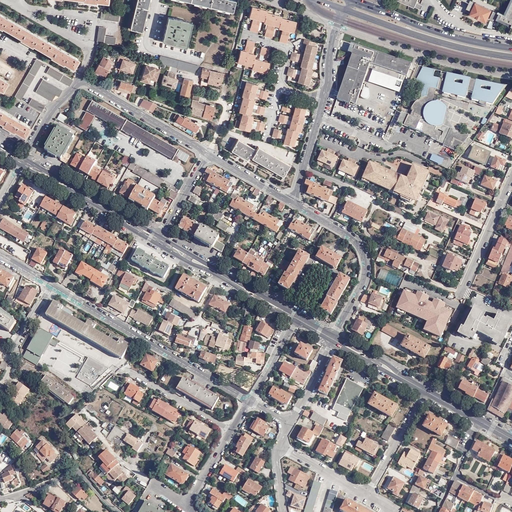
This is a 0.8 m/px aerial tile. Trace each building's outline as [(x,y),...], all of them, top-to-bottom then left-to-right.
[(141,31),(147,0),(135,0),(129,28),(141,31)] [(194,0),(235,9),(236,0),(194,0)] [(400,0),(410,4),(411,2),(411,3),(416,5),(422,8),(424,3),(418,1),(418,0),(400,0)] [(511,0),(507,13),(501,10),(499,14),(498,17),(510,23),(511,21),(511,0)] [(492,10),(493,8),(477,1),(476,3),(472,12),(479,16),(487,19),(492,10)] [(287,31),(292,33),(294,33),(297,24),(282,20),(283,18),(268,14),(268,13),(253,9),(250,18),(254,20),(258,21),(261,21),(265,23),(265,24),(269,25),(273,26),(276,27),(280,28),(279,29),(284,30),(287,31)] [(119,20),(120,13),(102,11),(101,12),(101,18),(119,20)] [(73,68),(79,59),(0,13),(0,27),(2,28),(2,27),(21,38),(20,39),(32,46),(33,45),(52,56),(51,57),(63,64),(64,62),(73,68)] [(186,45),(191,20),(167,15),(161,39),(186,45)] [(258,33),(260,26),(256,25),(253,24),(251,31),(258,33)] [(100,26),(98,41),(116,43),(117,36),(106,35),(107,27),(100,26)] [(273,39),(275,32),(271,31),(268,30),(267,30),(266,37),(273,39)] [(288,43),(290,37),(286,36),(283,34),(281,41),(288,43)] [(250,47),(253,48),(255,41),(248,39),(247,46),(250,47)] [(318,47),(315,46),(311,45),(312,41),(305,39),(304,43),(307,44),(305,52),(304,55),(303,59),(302,63),(301,67),(302,67),(301,71),(300,74),(298,82),(309,85),(313,70),(311,70),(318,47)] [(412,64),(355,45),(352,54),(339,94),(358,100),(369,69),(373,70),(404,81),(405,76),(407,76),(412,64)] [(270,49),(263,47),(261,53),(268,55),(270,49)] [(253,65),(252,68),(268,73),(271,63),(255,58),(256,55),(252,54),(248,53),(245,52),(241,51),(238,61),(245,63),(253,65)] [(122,62),(125,54),(119,52),(117,60),(122,62)] [(300,54),(293,52),(291,60),(298,62),(299,58),(300,54)] [(162,63),(195,72),(196,70),(200,65),(157,54),(155,62),(162,63)] [(110,62),(111,60),(104,56),(99,65),(98,64),(95,71),(100,73),(100,72),(106,75),(112,63),(110,62)] [(15,96),(21,100),(43,61),(37,58),(15,96)] [(135,62),(125,59),(123,63),(122,63),(120,68),(132,72),(135,62)] [(151,80),(157,82),(160,69),(145,65),(140,81),(149,84),(151,80)] [(70,86),(74,80),(50,66),(47,72),(70,86)] [(297,69),(289,67),(287,75),(294,77),(295,73),(297,69)] [(423,67),(414,84),(423,86),(420,98),(418,100),(417,101),(415,102),(413,105),(412,107),(411,110),(413,111),(411,116),(409,115),(404,125),(425,134),(429,136),(437,140),(441,132),(435,130),(436,127),(438,127),(439,127),(440,126),(442,126),(443,125),(444,125),(447,109),(447,107),(446,105),(442,102),(436,101),(434,102),(431,102),(435,89),(443,91),(442,96),(449,98),(450,95),(466,98),(468,91),(473,93),(471,100),(480,102),(479,104),(486,106),(487,104),(493,105),(505,87),(476,80),(476,81),(471,80),(471,79),(447,73),(447,75),(441,74),(442,72),(423,67)] [(218,81),(221,82),(223,73),(210,70),(202,68),(201,76),(202,77),(208,78),(207,81),(207,82),(218,85),(218,83),(218,81)] [(404,81),(373,70),(369,82),(400,93),(404,81)] [(164,75),(162,83),(175,88),(178,79),(174,78),(176,73),(169,71),(167,76),(164,75)] [(188,96),(192,80),(184,78),(180,93),(188,96)] [(59,97),(62,91),(43,79),(36,91),(52,101),(55,95),(59,97)] [(133,85),(133,84),(121,80),(118,89),(127,92),(128,89),(131,90),(133,85)] [(240,122),(238,129),(250,132),(252,124),(251,124),(252,120),(253,116),(252,115),(254,108),(255,105),(257,100),(254,100),(255,96),(256,93),(257,89),(258,85),(246,82),(242,96),(243,97),(239,112),(243,113),(240,122)] [(365,84),(361,96),(364,99),(365,99),(366,99),(368,99),(369,98),(370,97),(370,94),(370,92),(367,84),(365,84)] [(194,90),(192,99),(198,101),(200,92),(194,90)] [(267,100),(269,92),(262,91),(261,94),(260,98),(267,100)] [(473,93),(468,91),(466,98),(450,95),(449,98),(451,99),(459,101),(463,101),(467,102),(469,103),(473,104),(476,104),(483,107),(487,108),(491,108),(493,105),(487,104),(486,106),(479,104),(480,102),(471,100),(473,93)] [(358,100),(339,94),(337,99),(350,105),(350,103),(356,105),(358,100)] [(28,104),(41,112),(45,106),(32,98),(28,104)] [(149,108),(151,102),(143,99),(140,105),(148,108),(149,108)] [(198,102),(198,101),(192,99),(190,105),(192,106),(191,112),(195,113),(195,114),(202,116),(206,104),(198,102)] [(174,160),(179,150),(129,120),(128,121),(94,101),(89,111),(123,131),(123,130),(174,160)] [(214,106),(206,104),(202,116),(211,118),(214,106)] [(266,107),(259,105),(258,109),(257,113),(264,115),(266,107)] [(307,110),(297,106),(295,111),(294,114),(293,117),(292,121),(290,128),(288,128),(286,136),(284,139),(283,144),(294,147),(299,131),(301,132),(306,118),(305,117),(307,110)] [(24,136),(29,126),(0,109),(0,122),(3,124),(2,125),(13,131),(14,130),(24,136)] [(450,113),(447,109),(444,125),(443,125),(442,126),(440,126),(439,127),(438,127),(436,127),(435,130),(441,132),(437,140),(436,141),(444,145),(455,130),(455,129),(454,126),(451,123),(450,115),(450,113)] [(88,131),(96,117),(88,112),(80,126),(88,131)] [(396,123),(404,126),(404,125),(409,115),(401,112),(396,123)] [(56,119),(63,123),(66,117),(59,113),(56,119)] [(197,121),(196,123),(180,114),(179,115),(176,113),(174,117),(177,119),(176,120),(195,132),(201,123),(197,121)] [(287,119),(288,116),(281,114),(279,121),(286,123),(287,119)] [(511,121),(504,118),(501,126),(494,123),(491,129),(500,134),(500,133),(511,138),(511,136),(511,121)] [(264,131),(266,123),(258,121),(257,125),(256,129),(264,131)] [(60,160),(66,163),(71,155),(64,151),(73,135),(57,126),(44,149),(60,159),(60,160)] [(476,137),(480,140),(489,129),(484,126),(476,137)] [(281,134),(282,130),(276,128),(273,136),(279,138),(281,134)] [(444,145),(443,145),(457,152),(460,148),(465,152),(473,141),(468,138),(469,136),(455,130),(444,145)] [(18,141),(20,137),(10,132),(8,137),(18,141)] [(80,138),(75,147),(78,149),(80,146),(80,147),(84,140),(80,138)] [(283,176),(290,164),(258,146),(256,150),(238,139),(231,150),(248,160),(250,157),(283,176)] [(468,159),(485,166),(491,153),(474,145),(468,159)] [(322,150),(317,161),(334,168),(338,158),(334,156),(335,152),(328,149),(326,153),(322,150)] [(177,157),(186,163),(190,156),(181,150),(177,157)] [(463,160),(470,152),(468,150),(461,158),(463,160)] [(80,170),(81,169),(86,159),(84,158),(79,155),(77,154),(71,165),(80,170)] [(130,165),(131,163),(132,162),(133,161),(128,158),(126,156),(123,161),(130,165)] [(504,165),(506,160),(496,156),(491,166),(500,170),(502,164),(504,165)] [(96,162),(87,157),(86,159),(81,169),(83,170),(83,169),(90,173),(94,167),(96,162)] [(343,160),(339,170),(355,177),(359,167),(355,165),(357,162),(349,158),(348,162),(343,160)] [(142,177),(143,176),(146,171),(131,163),(130,165),(128,168),(133,171),(133,172),(137,174),(142,177)] [(369,165),(363,179),(416,203),(427,177),(425,176),(427,172),(413,166),(406,181),(400,179),(401,176),(379,167),(378,169),(369,165)] [(98,180),(103,172),(94,167),(90,173),(89,175),(92,177),(98,180)] [(453,183),(457,184),(458,181),(468,185),(470,178),(472,179),(475,171),(462,167),(460,173),(457,172),(453,183)] [(213,171),(207,168),(205,173),(206,173),(205,174),(206,175),(204,179),(214,185),(217,187),(227,193),(230,189),(230,188),(228,186),(230,182),(223,177),(215,173),(213,178),(210,176),(213,171)] [(103,171),(103,172),(98,180),(97,181),(108,187),(110,183),(113,184),(116,179),(110,175),(103,171)] [(143,176),(161,187),(163,184),(165,181),(146,171),(143,176)] [(493,189),(497,180),(485,175),(481,184),(493,189)] [(307,179),(305,184),(310,186),(309,188),(312,189),(314,184),(311,182),(312,181),(307,179)] [(131,196),(136,188),(132,185),(126,182),(125,181),(123,185),(124,186),(120,193),(130,199),(131,196)] [(163,184),(171,189),(178,193),(180,190),(165,181),(163,184)] [(312,189),(309,188),(307,192),(318,197),(328,202),(329,200),(334,203),(336,197),(331,195),(331,196),(328,195),(330,190),(314,184),(312,189)] [(29,191),(29,190),(22,186),(15,199),(19,202),(17,206),(22,209),(24,205),(25,206),(32,193),(29,191)] [(148,209),(149,208),(154,199),(158,193),(155,192),(153,195),(137,186),(136,188),(131,196),(130,199),(148,209)] [(197,186),(193,192),(199,195),(202,189),(197,186)] [(174,200),(178,193),(171,189),(167,196),(174,200)] [(428,205),(435,208),(438,203),(442,205),(443,202),(444,200),(455,205),(457,201),(448,197),(449,194),(445,192),(444,195),(436,192),(428,204),(428,205)] [(233,201),(235,203),(238,198),(232,195),(230,198),(233,200),(233,201)] [(49,210),(53,204),(51,203),(52,202),(45,198),(41,206),(49,210)] [(235,203),(233,201),(230,206),(277,233),(279,228),(277,227),(279,222),(265,214),(262,218),(250,211),(253,207),(238,198),(235,203)] [(471,207),(481,212),(482,208),(484,209),(486,203),(475,198),(471,207)] [(160,202),(154,199),(149,208),(160,214),(167,202),(162,199),(160,202)] [(358,205),(347,200),(342,211),(352,216),(362,221),(367,210),(358,205)] [(286,205),(281,202),(278,208),(283,211),(286,205)] [(58,216),(62,208),(55,204),(54,205),(53,204),(49,210),(58,216)] [(75,214),(63,207),(62,208),(58,216),(57,217),(57,218),(71,226),(74,220),(72,219),(75,214)] [(478,217),(481,212),(471,207),(469,212),(478,217)] [(32,222),(37,211),(28,208),(24,219),(32,222)] [(221,220),(224,215),(216,211),(212,218),(219,222),(216,227),(225,232),(229,225),(221,220)] [(436,228),(442,232),(444,229),(445,226),(448,220),(442,217),(441,218),(429,212),(426,218),(438,224),(437,226),(436,228)] [(396,219),(389,215),(386,221),(393,225),(396,219)] [(182,229),(184,230),(190,220),(189,220),(184,217),(178,227),(182,229)] [(79,232),(85,235),(91,224),(81,218),(76,226),(80,229),(79,232)] [(438,224),(426,218),(424,222),(434,228),(435,225),(437,226),(438,224)] [(0,227),(24,242),(29,234),(3,219),(0,224),(0,227)] [(294,219),(292,223),(289,228),(299,234),(309,240),(312,235),(309,233),(312,229),(304,225),(297,220),(294,219)] [(195,224),(190,220),(184,230),(189,233),(195,224)] [(381,229),(390,233),(394,225),(386,221),(381,229)] [(406,221),(402,228),(410,232),(413,225),(406,221)] [(85,235),(90,238),(92,234),(96,227),(91,224),(85,235)] [(189,233),(195,236),(200,227),(195,224),(189,233)] [(201,225),(200,227),(195,236),(221,251),(225,245),(213,238),(215,234),(201,225)] [(397,238),(410,245),(414,234),(417,227),(413,225),(410,232),(402,228),(399,226),(397,230),(394,237),(397,238)] [(466,237),(470,229),(461,225),(455,238),(464,242),(468,244),(470,238),(469,238),(466,237)] [(92,234),(98,237),(102,229),(97,226),(96,227),(92,234)] [(370,232),(380,239),(383,233),(373,227),(370,232)] [(107,232),(102,229),(98,237),(103,240),(107,232)] [(105,242),(108,243),(113,235),(107,232),(103,240),(101,244),(103,245),(105,242)] [(414,234),(410,245),(420,250),(426,240),(421,237),(415,234),(414,234)] [(500,239),(507,242),(509,237),(501,234),(499,239),(500,239)] [(118,238),(113,235),(108,243),(106,247),(105,248),(108,249),(106,253),(109,254),(110,251),(117,239),(118,238)] [(492,250),(488,260),(496,265),(497,262),(495,261),(496,258),(499,259),(505,245),(510,247),(511,243),(511,238),(509,237),(507,242),(500,239),(498,243),(494,251),(492,250)] [(464,242),(455,238),(453,243),(462,247),(464,242)] [(115,248),(118,250),(123,242),(117,239),(110,251),(113,252),(115,248)] [(128,246),(123,242),(118,250),(116,254),(116,255),(119,257),(119,256),(121,257),(122,257),(128,246)] [(379,245),(373,242),(370,248),(377,251),(379,245)] [(503,272),(507,273),(511,261),(511,243),(510,247),(510,248),(508,254),(505,261),(503,265),(502,268),(501,271),(503,272)] [(322,247),(316,257),(336,268),(342,259),(322,247)] [(394,261),(397,254),(398,252),(388,247),(387,249),(382,247),(378,256),(385,260),(388,261),(389,258),(394,261)] [(41,264),(47,253),(39,248),(32,259),(41,264)] [(234,258),(243,263),(248,254),(239,249),(234,258)] [(59,263),(67,267),(73,256),(66,252),(65,253),(61,250),(53,263),(58,265),(59,263)] [(286,273),(296,279),(310,256),(299,250),(292,263),(286,273)] [(164,279),(170,269),(137,251),(131,261),(164,279)] [(242,264),(248,267),(253,257),(248,254),(243,263),(242,264)] [(399,268),(401,264),(404,257),(397,254),(394,261),(392,266),(399,268)] [(456,273),(462,261),(452,256),(448,254),(442,266),(456,273)] [(255,255),(253,257),(248,267),(253,270),(258,260),(260,258),(255,255)] [(104,263),(106,258),(104,257),(101,261),(99,260),(97,264),(102,267),(104,263)] [(404,257),(401,264),(411,268),(411,269),(416,272),(419,264),(404,257)] [(253,270),(258,273),(264,263),(263,263),(258,260),(253,270)] [(266,264),(264,263),(258,273),(264,276),(269,268),(270,269),(273,264),(268,261),(266,264)] [(91,280),(96,271),(81,263),(75,273),(81,277),(82,275),(91,280)] [(116,267),(111,264),(107,270),(112,273),(116,267)] [(398,270),(414,276),(416,272),(411,269),(411,268),(401,264),(399,268),(398,270)] [(9,286),(14,278),(0,269),(0,283),(5,286),(6,285),(9,286)] [(119,270),(116,276),(123,280),(119,287),(128,291),(132,284),(135,285),(138,280),(119,270)] [(398,286),(401,276),(380,270),(377,279),(398,286)] [(91,280),(90,282),(102,288),(108,279),(96,271),(91,280)] [(511,275),(507,273),(503,272),(498,283),(511,289),(511,286),(511,275)] [(294,283),(296,279),(286,273),(279,284),(284,287),(288,290),(293,282),(294,283)] [(350,279),(340,273),(331,288),(341,294),(350,279)] [(199,302),(207,288),(183,275),(176,289),(199,302)] [(146,282),(142,290),(147,293),(143,300),(147,302),(147,301),(156,306),(158,301),(160,298),(161,296),(152,291),(153,289),(149,287),(146,283),(146,282)] [(30,305),(38,291),(32,288),(31,289),(26,286),(19,298),(30,305)] [(337,302),(341,294),(331,288),(326,296),(335,301),(337,302)] [(445,304),(417,292),(416,296),(404,291),(396,308),(427,322),(424,330),(441,337),(452,312),(444,308),(445,304)] [(369,304),(379,308),(383,297),(372,294),(371,297),(369,304)] [(125,314),(130,303),(113,295),(108,306),(125,314)] [(230,304),(214,295),(209,305),(215,308),(215,307),(225,313),(230,304)] [(369,304),(371,297),(364,295),(361,301),(368,304),(369,304)] [(331,314),(338,303),(337,302),(335,301),(326,296),(324,300),(325,301),(321,309),(326,311),(331,314)] [(173,299),(169,306),(194,320),(198,314),(173,299)] [(147,302),(143,300),(142,302),(154,308),(156,306),(147,301),(147,302)] [(46,315),(122,359),(130,345),(111,334),(108,338),(94,330),(96,325),(88,321),(86,325),(71,316),(74,312),(54,301),(46,315)] [(488,335),(487,337),(499,343),(511,321),(499,315),(494,324),(483,318),(486,313),(477,308),(475,311),(473,311),(462,332),(473,338),(477,331),(478,330),(488,335)] [(132,310),(129,315),(134,318),(148,326),(153,318),(138,310),(137,312),(132,310)] [(10,331),(15,323),(0,311),(0,326),(8,333),(10,331)] [(177,327),(178,324),(180,320),(171,315),(172,314),(168,312),(165,319),(169,321),(168,323),(164,321),(159,331),(168,336),(171,331),(173,325),(177,327)] [(366,319),(365,320),(363,323),(361,322),(362,319),(358,317),(351,330),(361,335),(367,325),(370,327),(372,323),(366,319)] [(256,331),(268,338),(273,329),(264,325),(265,323),(261,321),(256,331)] [(400,341),(404,334),(385,324),(382,330),(400,341)] [(245,325),(240,340),(248,342),(252,328),(245,325)] [(23,358),(37,366),(50,344),(56,348),(59,343),(53,339),(55,336),(40,328),(23,358)] [(222,338),(223,336),(224,334),(216,331),(215,335),(214,338),(210,336),(207,335),(203,344),(214,348),(215,346),(224,349),(226,345),(230,346),(232,341),(227,339),(222,338)] [(424,358),(430,348),(407,335),(401,346),(424,358)] [(175,343),(189,347),(192,348),(194,342),(196,339),(188,336),(187,340),(178,336),(175,343)] [(249,343),(246,342),(246,343),(245,347),(248,348),(250,349),(252,349),(257,350),(259,343),(250,340),(249,343)] [(237,348),(236,347),(234,352),(236,352),(237,350),(241,351),(244,351),(244,349),(245,347),(246,343),(239,341),(237,348)] [(307,360),(313,350),(302,344),(296,354),(307,360)] [(456,352),(446,346),(444,350),(455,355),(456,352)] [(468,357),(467,358),(461,370),(464,371),(474,350),(473,349),(468,357)] [(210,362),(211,360),(211,359),(213,355),(211,354),(210,355),(203,352),(202,353),(199,352),(198,356),(200,357),(200,358),(209,363),(210,362)] [(248,358),(244,357),(236,357),(236,364),(239,365),(244,366),(245,362),(260,364),(260,360),(261,359),(264,360),(265,354),(252,353),(252,354),(248,353),(248,357),(248,358)] [(461,364),(465,357),(459,354),(455,362),(461,364)] [(152,371),(158,361),(147,355),(141,365),(152,371)] [(108,368),(89,356),(76,377),(95,389),(108,368)] [(487,365),(491,360),(484,356),(480,361),(487,365)] [(438,366),(447,371),(453,360),(448,358),(447,359),(442,357),(438,366)] [(319,391),(327,395),(343,362),(334,358),(327,372),(328,372),(319,391)] [(467,367),(474,372),(479,363),(472,359),(467,367)] [(311,365),(308,369),(311,371),(313,372),(318,363),(313,360),(311,365)] [(279,370),(291,377),(296,368),(292,365),(291,366),(284,362),(279,370)] [(296,368),(291,377),(301,382),(303,384),(309,375),(304,373),(296,368)] [(68,405),(74,397),(42,374),(37,381),(68,405)] [(194,401),(202,387),(184,377),(176,391),(194,401)] [(503,383),(495,399),(492,406),(505,413),(509,407),(510,405),(511,401),(511,381),(503,377),(501,382),(503,383)] [(351,410),(364,388),(347,378),(335,403),(351,410)] [(480,385),(473,382),(471,384),(463,379),(458,387),(466,392),(474,396),(478,389),(479,387),(480,385)] [(139,403),(143,396),(138,393),(140,390),(131,384),(127,382),(120,392),(125,394),(134,400),(139,403)] [(14,390),(14,391),(16,392),(14,395),(10,400),(20,407),(25,398),(24,398),(30,390),(19,383),(14,390)] [(219,397),(202,387),(194,401),(212,411),(219,397)] [(287,404),(292,396),(281,390),(280,391),(273,387),(269,394),(272,396),(271,397),(283,404),(284,403),(287,404)] [(484,392),(478,389),(474,396),(485,402),(489,395),(484,392)] [(391,417),(397,407),(375,394),(369,405),(391,417)] [(488,410),(503,418),(505,413),(492,406),(495,399),(493,398),(488,410)] [(164,405),(157,401),(152,411),(171,422),(172,421),(177,412),(171,409),(172,407),(165,404),(164,405)] [(180,414),(177,412),(172,421),(175,423),(180,414)] [(313,412),(309,418),(323,426),(327,419),(313,412)] [(0,426),(7,432),(13,424),(9,421),(10,419),(4,414),(2,416),(0,414),(0,426)] [(81,420),(80,418),(77,415),(67,425),(71,429),(73,427),(78,433),(75,436),(81,442),(84,440),(89,446),(98,438),(91,431),(89,429),(86,425),(81,420)] [(441,436),(448,425),(430,416),(424,427),(441,436)] [(252,430),(258,420),(255,419),(249,428),(252,430)] [(259,419),(258,420),(252,430),(263,436),(269,427),(264,424),(265,423),(259,419)] [(205,439),(210,430),(195,421),(194,423),(191,421),(186,428),(205,439)] [(388,441),(396,428),(389,424),(382,437),(388,441)] [(112,442),(114,439),(115,437),(116,438),(117,436),(125,442),(134,448),(133,449),(138,452),(143,445),(115,427),(114,428),(107,439),(112,442)] [(314,435),(312,433),(303,428),(298,438),(302,441),(303,440),(309,444),(314,435)] [(321,433),(315,429),(312,433),(314,435),(318,437),(321,433)] [(19,446),(27,437),(23,433),(21,435),(16,431),(9,438),(19,446)] [(242,457),(253,439),(245,434),(243,437),(237,446),(240,447),(236,453),(242,457)] [(123,445),(125,442),(117,436),(116,438),(115,437),(114,439),(123,445)] [(456,449),(460,442),(448,436),(445,444),(456,449)] [(342,447),(343,446),(346,441),(338,437),(334,443),(342,447)] [(329,459),(336,446),(323,438),(316,451),(329,459)] [(374,455),(378,446),(371,442),(372,441),(366,438),(363,443),(359,441),(356,446),(363,450),(367,452),(368,452),(374,455)] [(472,449),(479,453),(490,459),(495,451),(477,440),(472,449)] [(50,457),(55,453),(43,441),(40,444),(39,442),(34,446),(36,448),(33,450),(37,454),(40,452),(46,458),(49,455),(50,457)] [(433,451),(429,458),(439,464),(446,450),(433,443),(432,445),(431,444),(429,449),(433,451)] [(192,465),(196,458),(200,453),(189,445),(187,448),(189,449),(186,455),(183,459),(192,465)] [(380,447),(378,446),(374,455),(368,452),(367,452),(367,453),(374,457),(380,447)] [(408,464),(407,466),(412,469),(421,454),(409,448),(407,451),(409,452),(408,454),(406,453),(404,452),(400,460),(399,461),(404,464),(405,462),(408,464)] [(166,453),(173,458),(176,453),(169,449),(166,453)] [(110,459),(113,456),(107,450),(102,456),(107,462),(105,464),(102,466),(106,470),(109,474),(108,475),(109,477),(114,482),(118,478),(122,483),(127,479),(121,472),(116,467),(118,466),(120,464),(116,460),(113,462),(110,459)] [(500,462),(503,455),(505,452),(502,450),(500,454),(496,461),(492,468),(496,470),(497,468),(500,462)] [(46,458),(40,452),(37,454),(43,461),(46,458)] [(344,465),(343,467),(351,471),(354,466),(356,467),(360,460),(345,452),(339,462),(344,465)] [(57,455),(55,453),(50,457),(49,455),(46,458),(50,462),(57,455)] [(490,459),(479,453),(477,456),(489,463),(490,459)] [(511,464),(511,460),(503,455),(500,462),(497,468),(508,474),(511,464)] [(258,474),(265,463),(257,458),(250,469),(258,474)] [(439,464),(429,458),(424,468),(434,473),(439,464)] [(44,474),(49,469),(45,465),(40,469),(44,474)] [(172,465),(166,474),(182,485),(183,485),(184,482),(183,482),(187,476),(180,472),(181,470),(172,465)] [(244,477),(247,473),(237,467),(234,470),(225,465),(220,474),(233,482),(239,473),(244,477)] [(1,476),(4,483),(11,480),(10,476),(14,475),(10,466),(3,472),(4,474),(1,476)] [(289,480),(296,484),(297,484),(298,484),(303,486),(305,487),(310,477),(291,466),(288,473),(292,475),(289,480)] [(92,477),(98,483),(101,486),(105,482),(96,473),(95,474),(92,472),(88,475),(91,478),(92,477)] [(398,496),(405,483),(393,476),(391,480),(392,481),(388,489),(394,492),(393,493),(398,496)] [(424,489),(428,481),(420,477),(416,485),(421,487),(424,489)] [(441,478),(437,484),(444,488),(447,481),(441,478)] [(258,494),(262,488),(248,480),(242,490),(254,498),(257,493),(258,494)] [(311,511),(321,483),(314,480),(303,511),(311,511)] [(457,499),(458,496),(463,486),(463,485),(455,481),(454,481),(448,495),(452,497),(453,499),(451,503),(449,502),(445,500),(442,506),(445,507),(451,511),(453,507),(455,503),(457,499)] [(418,492),(421,487),(416,485),(414,483),(412,487),(416,489),(415,490),(418,492)] [(458,496),(468,502),(469,501),(474,491),(464,485),(463,485),(463,486),(458,496)] [(126,486),(122,491),(126,495),(122,500),(126,503),(127,501),(130,504),(136,497),(133,494),(129,491),(130,490),(126,486)] [(78,487),(71,493),(79,500),(81,498),(84,500),(87,496),(78,487)] [(112,491),(118,495),(121,491),(115,487),(112,491)] [(416,489),(412,487),(410,491),(414,492),(410,500),(420,506),(425,496),(418,492),(415,490),(416,489)] [(323,511),(331,511),(338,492),(330,489),(323,511)] [(224,502),(227,498),(213,490),(210,494),(215,496),(211,503),(219,508),(223,501),(224,502)] [(306,498),(300,497),(301,496),(295,494),(289,490),(286,495),(293,499),(291,506),(302,510),(306,498)] [(34,491),(25,495),(28,498),(29,496),(34,501),(39,495),(34,491)] [(483,496),(474,491),(469,501),(475,504),(479,506),(481,502),(483,497),(483,496)] [(43,504),(55,511),(55,510),(56,510),(58,511),(60,511),(66,503),(59,498),(58,500),(55,498),(49,494),(43,504)] [(164,511),(141,498),(134,510),(136,511),(164,511)] [(369,511),(347,499),(341,508),(345,510),(344,511),(369,511)] [(481,502),(479,506),(478,509),(481,510),(480,511),(483,511),(490,511),(493,505),(484,502),(483,502),(481,502)]
